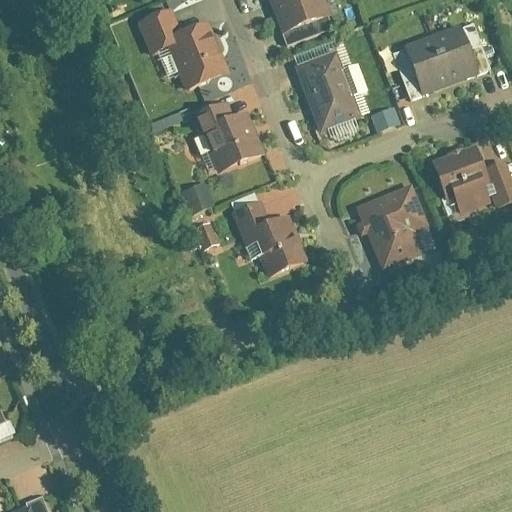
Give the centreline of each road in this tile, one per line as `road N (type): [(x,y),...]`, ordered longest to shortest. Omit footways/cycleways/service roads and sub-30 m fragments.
road 1 (residential): [(83,435),(364,306),(309,174)]
road 2 (residential): [(0,230),(83,435)]
road 3 (residential): [(309,174),(511,103)]
road 4 (residential): [(309,174),(232,0)]
